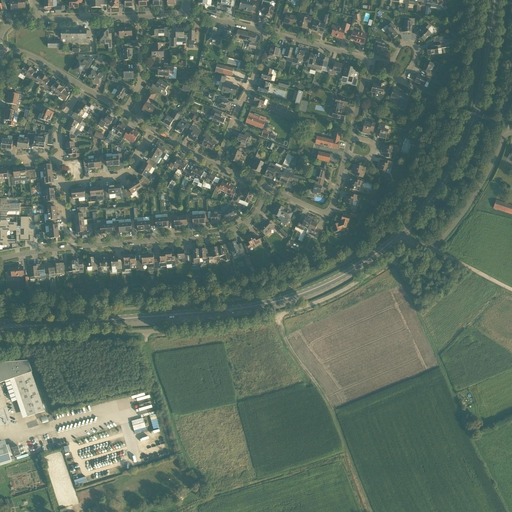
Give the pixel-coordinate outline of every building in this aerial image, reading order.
[(3,0),(5,5),(7,10),(10,9),(10,10),(18,10),(18,8),(17,8),(17,0),(3,0)] [(49,0),(44,0),(44,8),(53,7),(54,7),(54,11),(62,10),(62,7),(56,7),(57,6),(57,1),(55,0),(49,0)] [(82,3),(82,1),(81,0),(69,0),(70,8),(74,8),(74,9),(78,8),(78,3),(82,3)] [(91,8),(96,8),(95,0),(84,0),(85,6),(91,6),(91,8)] [(244,11),(247,12),(247,10),(253,11),(255,3),(253,3),(253,1),(249,0),(242,0),(243,0),(242,0),(241,0),(239,8),(244,9),(244,11)] [(446,6),(444,3),(442,1),(441,0),(431,0),(430,7),(431,7),(435,7),(437,5),(441,9),(446,6)] [(269,6),(270,3),(262,1),(261,7),(263,7),(261,12),(265,13),(264,16),(272,17),(274,4),(274,3),(274,2),(273,2),(272,1),(271,2),(270,2),(270,3),(269,6)] [(284,23),(289,24),(289,23),(295,24),(297,18),(287,15),(287,11),(284,10),(283,14),(286,15),(284,23)] [(298,27),(306,29),(307,25),(310,26),(312,18),(307,17),(306,19),(301,17),(298,27)] [(409,22),(404,22),(404,32),(411,32),(411,25),(414,25),(414,19),(409,19),(409,22)] [(322,34),(322,32),(324,25),(314,22),(312,30),(319,32),(319,33),(319,32),(321,33),(321,34),(322,34)] [(392,23),(387,26),(381,30),(382,31),(383,32),(384,32),(385,32),(386,32),(392,40),(398,35),(393,29),(396,27),(392,23)] [(423,31),(418,36),(424,41),(431,34),(427,30),(430,27),(426,23),(421,28),(423,31)] [(347,34),(348,32),(350,25),(343,24),(342,29),(336,28),(336,27),(332,25),(331,29),(333,30),(331,35),(338,37),(338,38),(342,39),(344,33),(347,34)] [(158,34),(164,34),(164,35),(165,35),(165,36),(166,36),(166,37),(167,37),(169,37),(169,28),(168,28),(169,28),(165,28),(164,26),(157,26),(154,26),(154,30),(151,30),(151,36),(158,36),(158,34)] [(357,34),(353,32),(354,28),(351,27),(348,36),(351,37),(350,40),(355,41),(357,41),(357,42),(357,43),(364,44),(366,35),(357,32),(357,34)] [(119,28),(119,33),(119,37),(132,36),(131,28),(119,28)] [(214,37),(215,34),(216,29),(210,28),(209,33),(207,41),(220,44),(221,38),(214,37)] [(112,49),(112,36),(108,36),(108,34),(108,30),(106,30),(105,29),(103,29),(102,30),(100,30),(100,36),(100,39),(101,39),(101,40),(104,40),(105,45),(108,45),(108,49),(109,49),(112,49)] [(176,29),(176,37),(176,38),(171,38),(171,47),(176,47),(176,42),(187,43),(187,34),(184,34),(184,29),(176,29)] [(72,39),(72,43),(90,43),(90,39),(86,39),(86,31),(62,31),(62,34),(61,34),(61,35),(62,35),(62,39),(72,39)] [(254,43),(254,42),(256,35),(238,31),(236,38),(250,42),(250,43),(253,43),(252,48),(256,49),(257,43),(254,43)] [(377,50),(381,51),(387,53),(389,45),(381,44),(382,41),(376,39),(375,44),(378,45),(377,50)] [(161,43),(155,44),(155,48),(151,48),(152,56),(156,56),(156,57),(164,57),(163,48),(161,48),(161,43)] [(441,48),(440,49),(440,43),(434,43),(434,47),(427,47),(428,55),(438,54),(442,54),(441,48)] [(132,53),(131,49),(128,49),(128,45),(121,45),(121,53),(123,52),(124,60),(129,60),(129,59),(133,59),(132,53)] [(279,50),(280,49),(276,48),(276,47),(273,46),(272,49),(271,48),(268,57),(273,59),(274,56),(280,58),(282,51),(279,50)] [(293,49),(286,47),(284,57),(288,58),(287,61),(292,63),(294,56),(291,56),(293,49)] [(296,64),(297,64),(298,61),(302,62),(305,52),(298,50),(297,57),(294,56),(292,63),(291,65),(295,66),(296,64)] [(316,69),(318,63),(315,62),(317,56),(311,54),(307,67),(311,68),(310,70),(315,71),(316,69)] [(84,69),(87,71),(94,59),(90,57),(88,62),(85,60),(82,64),(79,62),(78,63),(77,63),(76,65),(76,66),(74,70),(75,71),(76,72),(78,74),(79,73),(80,74),(84,69)] [(316,69),(321,71),(322,71),(322,67),(326,68),(329,59),(323,57),(321,64),(318,63),(316,69)] [(431,78),(432,77),(434,73),(432,72),(435,67),(436,68),(438,63),(434,62),(433,64),(427,61),(422,70),(427,73),(426,76),(431,78)] [(234,67),(217,63),(216,68),(215,73),(232,77),(234,67)] [(334,67),(330,66),(328,73),(335,75),(336,72),(340,73),(342,65),(335,63),(334,67)] [(25,77),(31,68),(28,66),(27,67),(25,65),(23,68),(21,67),(16,74),(19,76),(18,77),(23,80),(25,77)] [(128,79),(131,79),(133,79),(133,69),(127,70),(127,66),(120,67),(120,73),(124,73),(124,77),(128,76),(128,79)] [(174,67),(163,66),(163,70),(164,70),(164,71),(158,71),(158,73),(158,74),(157,75),(158,76),(165,77),(165,79),(169,79),(170,74),(173,74),(174,67)] [(349,76),(353,78),(357,78),(357,77),(358,75),(358,72),(358,73),(355,72),(355,71),(356,71),(355,71),(356,69),(348,67),(348,69),(345,68),(342,77),(341,80),(347,82),(348,78),(349,76)] [(25,77),(32,81),(35,76),(33,75),(35,71),(33,70),(31,68),(25,77)] [(94,82),(98,84),(103,75),(100,73),(99,74),(93,71),(94,69),(91,68),(87,73),(90,75),(88,78),(94,81),(94,82)] [(272,70),(266,68),(265,73),(263,72),(261,78),(271,81),(273,75),(271,75),(272,70)] [(32,81),(40,86),(45,77),(42,75),(42,76),(40,74),(38,77),(35,76),(32,81)] [(429,83),(431,78),(426,76),(425,78),(418,75),(415,82),(424,86),(426,82),(429,83)] [(46,91),(47,90),(48,89),(45,87),(50,80),(48,79),(48,78),(45,77),(40,86),(44,89),(44,90),(46,91)] [(166,92),(165,91),(168,85),(159,80),(156,86),(153,84),(151,88),(160,93),(166,96),(167,94),(166,92)] [(261,86),(259,85),(257,91),(268,94),(270,84),(263,81),(261,86)] [(383,92),(384,92),(385,87),(384,87),(385,82),(379,81),(378,86),(373,85),(371,92),(379,94),(378,98),(382,100),(385,93),(383,92)] [(54,83),(53,86),(50,84),(48,89),(47,90),(49,91),(54,94),(60,86),(57,84),(56,84),(54,83)] [(235,95),(237,87),(224,84),(222,91),(235,95)] [(70,95),(63,91),(64,89),(62,88),(62,87),(60,86),(54,94),(65,102),(70,95)] [(115,95),(122,99),(128,90),(120,86),(115,95)] [(31,90),(28,88),(26,93),(33,97),(34,94),(31,91),(31,90)] [(404,108),(409,97),(394,90),(390,98),(400,102),(398,105),(404,108)] [(9,92),(8,98),(18,100),(19,95),(21,95),(21,92),(15,91),(14,94),(9,92)] [(150,91),(148,94),(146,97),(142,103),(145,105),(142,110),(151,115),(152,113),(153,114),(154,114),(156,111),(155,110),(154,109),(155,108),(149,105),(154,98),(156,99),(158,95),(150,91)] [(299,91),(295,104),(299,105),(303,92),(299,91)] [(226,98),(218,96),(208,93),(207,97),(209,99),(213,101),(215,101),(216,101),(217,103),(220,104),(218,108),(222,109),(224,110),(224,109),(229,111),(231,106),(230,106),(231,103),(224,101),(226,98)] [(266,100),(256,96),(253,102),(256,102),(254,107),(260,109),(262,105),(264,105),(266,100)] [(18,100),(8,98),(6,103),(12,105),(12,107),(18,109),(19,106),(17,105),(18,100)] [(347,106),(348,100),(336,98),(335,104),(334,108),(343,109),(344,106),(347,106)] [(88,114),(90,115),(92,111),(93,111),(95,107),(88,103),(86,106),(82,104),(79,109),(78,108),(88,114)] [(44,109),(42,114),(52,118),(54,113),(48,110),(50,108),(44,105),(42,108),(44,109)] [(5,109),(4,115),(17,117),(19,112),(17,112),(18,109),(12,107),(11,110),(5,109)] [(79,116),(77,119),(82,122),(84,119),(85,119),(88,114),(78,108),(75,113),(79,116)] [(343,109),(334,108),(334,111),(333,111),(332,117),(344,120),(345,114),(343,113),(343,109)] [(211,123),(214,124),(219,126),(220,123),(223,124),(224,124),(224,123),(225,122),(225,121),(226,119),(220,117),(220,115),(221,116),(223,113),(213,109),(210,115),(214,117),(211,123)] [(263,129),(263,128),(266,130),(268,123),(259,120),(260,116),(254,114),(254,115),(249,113),(246,122),(263,129)] [(52,118),(42,114),(40,119),(38,118),(37,121),(43,123),(44,121),(50,123),(52,118)] [(177,114),(173,120),(167,116),(163,123),(170,127),(171,125),(174,127),(177,121),(180,116),(177,114)] [(17,117),(4,115),(3,120),(9,121),(8,125),(14,127),(15,122),(16,123),(17,117)] [(108,129),(109,127),(114,119),(108,115),(104,121),(101,120),(98,125),(103,128),(104,126),(108,129)] [(82,126),(81,125),(80,125),(82,122),(77,119),(75,121),(71,119),(68,124),(69,125),(76,129),(79,131),(82,126)] [(309,129),(310,125),(315,126),(316,121),(306,119),(304,128),(309,129)] [(190,125),(187,123),(181,120),(180,122),(175,130),(182,134),(184,130),(186,131),(190,125)] [(370,129),(373,129),(375,123),(369,122),(368,125),(364,124),(362,133),(369,135),(370,129)] [(121,136),(122,134),(127,126),(120,123),(118,127),(115,125),(111,131),(117,135),(117,134),(121,136)] [(380,131),(380,134),(379,137),(386,139),(388,130),(384,129),(385,126),(379,124),(377,130),(380,131)] [(69,134),(70,139),(76,139),(77,139),(77,136),(80,131),(79,131),(76,129),(69,125),(66,130),(70,133),(69,134)] [(192,126),(188,132),(191,134),(189,138),(195,142),(201,131),(192,126)] [(45,133),(44,135),(41,134),(40,135),(39,148),(44,148),(45,143),(48,143),(48,137),(52,137),(52,133),(53,128),(49,128),(48,134),(45,133)] [(123,138),(133,143),(139,134),(132,130),(131,132),(128,130),(123,138)] [(333,140),(331,148),(337,149),(341,133),(334,132),(333,140)] [(29,141),(32,141),(32,134),(28,133),(27,139),(24,138),(23,149),(28,149),(29,141)] [(110,133),(107,138),(105,141),(110,143),(111,141),(110,140),(113,135),(110,133)] [(216,143),(208,138),(209,135),(205,133),(201,139),(204,141),(201,146),(205,148),(206,146),(212,150),(216,143)] [(251,135),(245,133),(244,136),(239,134),(237,141),(241,143),(240,146),(244,148),(246,144),(245,144),(247,139),(249,140),(251,135)] [(13,142),(15,142),(16,135),(13,134),(12,140),(7,139),(6,150),(12,150),(13,142)] [(33,147),(39,148),(40,135),(32,134),(32,141),(34,141),(33,147)] [(23,149),(24,138),(24,136),(19,135),(16,135),(15,142),(18,142),(17,148),(23,149)] [(333,140),(317,137),(315,144),(331,148),(333,140)] [(66,149),(68,149),(75,148),(74,142),(76,142),(76,139),(70,139),(70,143),(66,143),(66,149)] [(157,149),(155,148),(154,147),(151,152),(162,159),(163,159),(166,154),(164,153),(165,150),(157,145),(158,146),(157,149)] [(389,145),(389,147),(383,146),(383,148),(382,149),(381,149),(381,150),(381,151),(382,152),(388,154),(387,158),(393,159),(394,153),(393,153),(393,152),(395,152),(396,152),(397,151),(398,149),(397,148),(396,147),(395,147),(395,146),(394,146),(393,146),(392,146),(391,146),(389,145)] [(76,148),(75,148),(68,149),(69,155),(70,155),(70,158),(79,157),(79,154),(77,154),(76,148)] [(242,153),(233,150),(232,154),(233,154),(230,160),(238,163),(237,165),(241,167),(243,161),(239,159),(242,153)] [(156,166),(157,163),(158,164),(162,159),(151,152),(148,158),(151,159),(149,162),(156,166)] [(317,160),(329,163),(331,155),(318,152),(317,160)] [(118,157),(112,157),(113,166),(119,166),(119,162),(122,162),(121,154),(118,154),(118,157)] [(104,164),(103,156),(100,156),(100,159),(94,159),(95,168),(101,168),(101,164),(104,164)] [(107,167),(113,166),(112,157),(106,158),(106,156),(103,156),(104,164),(107,163),(107,167)] [(88,157),(83,158),(85,170),(85,168),(89,167),(89,169),(95,168),(94,159),(88,160),(88,157)] [(178,170),(183,162),(183,161),(182,161),(178,159),(175,163),(172,161),(169,167),(172,169),(173,167),(178,170)] [(264,163),(257,160),(256,159),(253,166),(255,166),(253,170),(259,173),(264,163)] [(392,163),(386,161),(385,164),(379,162),(377,169),(386,171),(387,167),(390,168),(392,163)] [(154,169),(155,168),(157,169),(158,167),(156,166),(149,162),(147,164),(144,163),(141,168),(149,173),(152,168),(154,169)] [(181,174),(185,176),(188,171),(185,169),(187,164),(183,162),(178,170),(176,172),(181,175),(181,174)] [(270,163),(268,168),(264,176),(272,179),(273,176),(277,178),(280,170),(274,167),(275,166),(270,163)] [(358,173),(357,176),(363,178),(364,172),(361,171),(362,167),(353,165),(352,171),(358,173)] [(30,178),(29,170),(26,171),(26,167),(19,168),(20,177),(21,181),(21,180),(27,180),(27,178),(30,178)] [(323,183),(325,178),(324,178),(326,170),(317,167),(315,177),(316,177),(315,181),(323,183)] [(20,177),(19,168),(13,169),(14,172),(10,172),(11,180),(15,180),(14,178),(20,177)] [(149,173),(141,168),(138,173),(145,177),(143,181),(148,186),(151,181),(146,178),(149,173)] [(195,178),(199,170),(199,169),(199,170),(194,168),(192,172),(188,171),(185,176),(194,180),(195,178)] [(2,180),(5,179),(8,179),(9,187),(12,187),(11,180),(10,172),(7,173),(7,169),(0,169),(0,183),(1,183),(2,182),(2,181),(2,180)] [(199,170),(195,178),(194,180),(193,182),(198,184),(199,183),(202,184),(205,178),(202,177),(204,172),(199,170)] [(285,170),(283,173),(279,181),(284,183),(283,184),(286,186),(288,182),(292,183),(292,181),(294,176),(294,175),(289,173),(289,172),(285,170)] [(208,173),(206,178),(202,186),(205,187),(206,184),(211,186),(210,188),(214,189),(216,183),(213,182),(215,177),(212,176),(212,175),(210,174),(210,175),(208,174),(208,173)] [(42,184),(42,187),(50,186),(50,183),(53,183),(53,177),(44,178),(44,184),(42,184)] [(132,183),(137,191),(142,188),(144,191),(150,188),(148,186),(143,181),(139,183),(137,180),(132,183)] [(356,180),(355,183),(349,181),(347,188),(356,191),(357,187),(360,188),(362,182),(356,180)] [(219,190),(225,192),(229,183),(226,182),(223,181),(221,186),(218,184),(215,190),(218,192),(219,190)] [(314,198),(315,195),(317,195),(317,194),(320,194),(321,192),(323,193),(325,188),(322,187),(323,183),(315,181),(314,185),(312,194),(309,193),(308,197),(314,198)] [(125,192),(128,198),(133,195),(132,194),(137,191),(132,183),(127,187),(129,190),(125,192)] [(232,185),(229,183),(225,192),(230,195),(229,197),(233,198),(235,192),(232,191),(234,186),(231,185),(232,185)] [(115,194),(115,185),(108,186),(109,189),(106,190),(106,198),(110,197),(109,195),(115,194)] [(121,185),(115,185),(115,194),(122,194),(122,199),(128,198),(125,192),(121,192),(121,185)] [(51,189),(50,186),(42,187),(43,190),(45,190),(46,196),(55,195),(54,189),(51,189)] [(97,196),(96,187),(90,188),(90,191),(87,192),(88,200),(91,199),(91,197),(97,196)] [(96,187),(97,196),(97,200),(107,199),(106,198),(106,190),(103,190),(102,187),(96,187)] [(78,189),(79,198),(85,198),(85,200),(88,200),(87,192),(84,192),(84,189),(78,189)] [(238,204),(240,200),(248,204),(250,200),(251,201),(252,197),(251,197),(253,194),(246,191),(244,193),(239,191),(238,193),(235,192),(233,198),(232,200),(234,201),(234,202),(238,204)] [(351,198),(348,197),(345,196),(343,203),(355,206),(358,196),(352,194),(351,198)] [(55,201),(55,195),(46,196),(46,202),(44,202),(44,205),(52,204),(52,202),(55,201)] [(0,202),(0,207),(20,207),(20,203),(9,203),(7,201),(7,199),(0,199),(0,202)] [(511,205),(496,200),(493,208),(511,214),(511,205)] [(52,204),(44,205),(42,205),(42,208),(44,207),(45,208),(47,208),(48,214),(57,213),(56,207),(53,207),(52,204)] [(286,224),(288,218),(290,219),(293,213),(285,210),(285,209),(278,205),(276,208),(275,208),(274,211),(275,212),(273,215),(278,217),(278,219),(281,220),(280,222),(286,224)] [(20,207),(0,207),(0,212),(0,216),(7,216),(7,214),(9,212),(20,212),(20,207)] [(233,208),(231,209),(225,211),(226,212),(222,214),(225,220),(234,216),(234,215),(238,213),(233,208)] [(74,215),(75,221),(84,220),(84,219),(86,219),(86,214),(85,211),(77,211),(78,214),(74,215)] [(221,220),(221,218),(220,211),(214,211),(214,214),(211,214),(211,223),(218,223),(218,220),(221,220)] [(208,222),(208,220),(207,212),(204,212),(204,215),(198,215),(199,224),(205,224),(205,220),(208,220),(208,222)] [(57,219),(57,213),(48,214),(48,220),(46,220),(46,223),(54,223),(54,220),(57,219)] [(199,224),(198,215),(192,216),(192,213),(189,214),(190,222),(193,221),(193,225),(199,224)] [(187,222),(190,222),(189,214),(186,214),(186,216),(180,217),(181,226),(187,225),(187,222)] [(168,223),(171,223),(171,215),(167,215),(168,218),(162,218),(162,227),(168,227),(168,223)] [(174,215),(171,215),(171,223),(174,223),(174,226),(181,226),(180,217),(174,217),(174,215)] [(339,224),(339,223),(332,225),(333,229),(332,229),(333,232),(334,232),(335,232),(341,231),(341,230),(346,228),(348,223),(350,217),(343,215),(341,221),(342,221),(341,223),(339,224)] [(156,228),(162,227),(162,218),(156,219),(155,216),(152,217),(153,225),(156,224),(156,228)] [(20,241),(25,241),(25,217),(21,217),(21,228),(19,230),(17,230),(17,235),(17,236),(20,236),(20,241)] [(29,217),(25,217),(25,241),(30,241),(30,236),(34,236),(34,230),(31,230),(29,228),(29,217)] [(149,221),(143,222),(144,231),(150,230),(150,225),(153,225),(152,217),(149,217),(149,221)] [(0,226),(17,227),(17,223),(9,223),(7,221),(7,218),(0,218),(0,222),(0,221),(0,226)] [(303,230),(306,232),(311,221),(312,220),(305,218),(303,223),(300,222),(297,228),(303,230)] [(131,223),(125,223),(126,232),(132,232),(131,228),(134,228),(134,220),(131,220),(131,223)] [(138,231),(144,231),(143,222),(137,222),(137,220),(134,220),(134,228),(138,228),(138,231)] [(269,232),(272,230),(274,227),(267,220),(264,224),(259,229),(266,236),(269,232)] [(97,221),(97,223),(98,231),(101,231),(101,234),(107,234),(106,225),(100,225),(100,223),(100,221),(97,221)] [(119,233),(126,232),(125,223),(119,224),(119,221),(115,222),(116,230),(119,229),(119,233)] [(318,224),(311,221),(306,232),(310,234),(316,237),(319,231),(315,230),(318,224)] [(113,230),(116,230),(115,222),(112,222),(112,224),(106,225),(107,234),(113,233),(113,230)] [(54,226),(54,223),(46,223),(46,227),(49,226),(49,232),(58,231),(58,225),(54,226)] [(1,235),(7,235),(7,233),(9,231),(16,231),(16,235),(17,235),(17,230),(17,227),(0,226),(0,231),(1,232),(1,235)] [(88,226),(84,226),(75,227),(76,233),(79,233),(80,236),(78,236),(88,235),(87,232),(89,232),(88,226)] [(278,232),(285,238),(288,236),(281,229),(278,232)] [(58,231),(49,232),(50,238),(52,238),(52,242),(55,242),(55,238),(59,238),(58,231)] [(246,238),(249,244),(247,245),(248,248),(254,245),(255,247),(261,243),(257,235),(254,237),(252,234),(248,236),(248,237),(246,238)] [(17,235),(16,235),(16,240),(9,240),(7,238),(7,235),(1,235),(1,239),(0,238),(0,244),(3,244),(3,245),(2,245),(2,246),(10,246),(10,245),(10,244),(12,244),(12,248),(17,247),(17,240),(17,236),(17,235)] [(286,247),(296,256),(300,246),(293,242),(292,242),(289,241),(286,247)] [(237,255),(237,254),(244,251),(241,244),(237,245),(235,242),(229,244),(231,248),(230,249),(233,256),(237,255)] [(217,247),(219,257),(223,256),(224,260),(226,261),(230,260),(228,251),(225,251),(224,246),(217,247)] [(212,254),(209,254),(209,260),(214,260),(216,260),(218,261),(220,261),(219,257),(217,247),(211,248),(212,254)] [(200,259),(199,249),(193,250),(193,255),(190,256),(191,266),(197,265),(197,259),(200,259)] [(205,249),(199,249),(200,259),(200,263),(203,262),(203,261),(209,260),(209,254),(206,254),(205,249)] [(185,256),(184,250),(177,251),(178,259),(182,259),(183,263),(188,262),(188,255),(185,256)] [(171,252),(165,252),(165,253),(167,265),(172,265),(172,266),(176,266),(175,258),(174,253),(171,253),(171,252)] [(165,253),(159,254),(160,261),(157,261),(158,270),(161,270),(160,269),(161,269),(161,267),(167,266),(167,265),(165,253)] [(158,270),(157,261),(154,261),(154,254),(151,255),(150,254),(149,254),(148,255),(148,265),(149,268),(154,267),(155,269),(157,269),(157,270),(158,270)] [(130,265),(130,255),(123,255),(124,262),(121,263),(122,272),(125,272),(125,270),(131,270),(130,265)] [(140,272),(139,263),(136,263),(136,256),(130,256),(130,255),(130,265),(131,270),(136,269),(137,274),(140,274),(140,272)] [(142,262),(139,263),(140,272),(142,272),(142,270),(143,270),(143,265),(148,265),(148,255),(142,255),(142,262)] [(122,272),(121,263),(121,260),(118,260),(118,257),(116,257),(115,256),(111,256),(112,267),(115,267),(116,270),(117,270),(117,273),(122,272)] [(100,262),(97,262),(97,270),(97,271),(103,271),(103,268),(107,267),(106,257),(102,257),(102,259),(100,259),(100,262)] [(97,260),(94,261),(94,258),(87,258),(87,268),(88,270),(88,271),(97,270),(97,262),(97,260)] [(76,273),(75,259),(72,260),(72,261),(67,262),(68,272),(73,272),(73,274),(76,273)] [(76,273),(79,273),(83,273),(83,271),(84,271),(83,260),(78,260),(78,259),(75,259),(76,273)] [(57,276),(56,262),(52,262),(53,264),(48,264),(49,274),(47,274),(47,278),(49,278),(54,278),(54,277),(57,276)] [(59,262),(56,262),(57,276),(60,276),(60,274),(64,274),(64,263),(59,264),(59,262)] [(40,264),(37,265),(38,279),(41,279),(41,277),(45,276),(45,278),(47,278),(47,274),(45,274),(44,265),(40,265),(40,264)] [(30,279),(38,279),(37,265),(33,265),(33,267),(29,267),(30,279)] [(11,269),(12,277),(24,276),(23,267),(22,267),(22,266),(21,266),(20,266),(20,267),(19,267),(19,268),(11,269)] [(32,372),(28,361),(0,362),(0,382),(5,381),(11,401),(16,399),(22,419),(45,411),(32,372)] [(149,391),(134,395),(140,418),(150,415),(153,429),(158,428),(149,391)] [(133,431),(146,427),(143,417),(131,421),(133,431)] [(161,450),(165,449),(160,432),(152,434),(153,437),(144,440),(145,443),(151,459),(163,455),(161,450)] [(16,460),(28,456),(27,453),(23,455),(20,444),(10,447),(13,456),(15,456),(16,460)] [(0,446),(0,465),(12,462),(6,445),(0,446)] [(121,461),(108,466),(110,472),(123,467),(121,461)]
